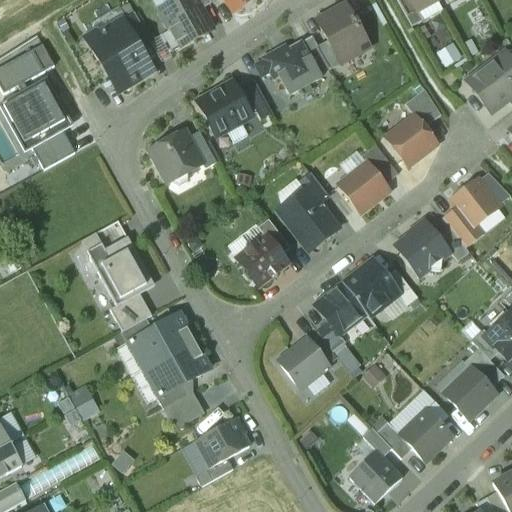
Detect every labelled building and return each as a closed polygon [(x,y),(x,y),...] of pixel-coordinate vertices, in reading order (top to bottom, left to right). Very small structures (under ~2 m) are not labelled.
[(206,0),(153,0),(152,1),(169,33),(160,38),(169,55),(211,32),(197,7),(208,2),(206,0)] [(225,0),(233,13),(256,0),(225,0)] [(417,13),(415,14),(407,0),(394,0),(411,30),(422,23),(417,13)] [(435,0),(407,0),(415,14),(417,13),(437,2),(435,0)] [(368,51),(344,7),(316,23),(327,43),(339,66),(368,51)] [(121,23),(135,46),(147,40),(133,15),(121,23)] [(121,23),(100,35),(95,34),(85,40),(118,95),(152,74),(135,46),(121,23)] [(317,77),(328,71),(316,49),(311,40),(300,45),(317,77)] [(329,72),(339,66),(327,43),(316,49),(328,71),(329,72)] [(0,68),(0,95),(2,99),(46,74),(53,69),(39,45),(0,68)] [(300,45),(277,58),(275,53),(261,61),(262,63),(254,68),(260,80),(269,75),(273,82),(278,80),(288,99),(320,81),(317,77),(300,45)] [(511,55),(506,55),(466,85),(489,115),(506,102),(511,97),(511,55)] [(29,153),(63,133),(76,125),(46,74),(2,99),(0,100),(0,117),(23,156),(29,153)] [(231,85),(196,104),(215,139),(226,133),(232,146),(246,138),(239,126),(250,120),(236,94),(231,85)] [(254,85),(236,94),(250,120),(256,117),(259,123),(271,116),(254,85)] [(414,120),(423,131),(439,119),(423,93),(403,108),(413,120),(414,120)] [(413,120),(385,142),(406,169),(435,147),(423,131),(414,120),(413,120)] [(29,153),(41,174),(76,154),(63,133),(29,153)] [(184,134),(148,154),(166,187),(170,184),(171,186),(177,189),(186,185),(186,178),(185,176),(201,167),(202,166),(188,140),(184,134)] [(198,134),(188,140),(202,166),(201,167),(204,171),(215,166),(198,134)] [(360,160),(366,167),(383,188),(397,178),(375,149),(360,160)] [(366,167),(337,189),(358,216),(387,194),(383,188),(366,167)] [(317,208),(318,207),(328,200),(311,178),(300,186),(305,192),(317,208)] [(476,183),(449,204),(456,213),(470,232),(475,228),(497,211),(476,183)] [(317,208),(305,192),(276,214),(307,255),(337,232),(318,207),(317,208)] [(483,238),(475,228),(470,232),(456,213),(442,223),(450,233),(464,252),(483,238)] [(265,239),(280,259),(289,251),(267,223),(257,231),(263,240),(265,239)] [(424,223),(414,231),(415,233),(394,249),(400,256),(398,258),(416,281),(427,273),(439,274),(441,262),(449,256),(438,241),(424,223)] [(468,257),(464,252),(450,233),(438,241),(449,256),(456,266),(468,257)] [(104,252),(95,236),(80,244),(90,260),(104,252)] [(263,240),(255,247),(246,246),(244,255),(236,262),(243,271),(243,277),(248,283),(253,284),(257,289),(270,279),(276,280),(277,274),(286,267),(280,259),(265,239),(263,240)] [(90,260),(89,261),(115,309),(116,310),(139,297),(136,292),(151,284),(126,240),(104,252),(90,260)] [(372,264),(342,287),(365,317),(368,320),(396,298),(398,297),(385,280),(372,264)] [(394,273),(385,280),(398,297),(396,298),(406,310),(417,302),(394,273)] [(342,287),(314,309),(327,327),(337,339),(338,338),(365,317),(342,287)] [(121,335),(145,322),(151,319),(139,297),(116,310),(115,309),(109,313),(121,335)] [(511,313),(505,320),(501,316),(489,327),(493,331),(485,339),(484,340),(498,355),(511,369),(511,313)] [(151,332),(125,347),(141,374),(193,345),(178,317),(151,332)] [(125,347),(151,332),(145,322),(121,335),(119,336),(125,347)] [(338,338),(337,339),(327,327),(316,335),(331,354),(343,345),(338,338)] [(478,353),(488,364),(498,355),(484,340),(485,339),(481,335),(471,345),(478,353)] [(306,342),(277,365),(298,392),(327,370),(306,342)] [(193,345),(141,374),(156,402),(181,388),(208,373),(193,345)] [(464,366),(469,372),(489,393),(503,379),(488,364),(478,353),(464,366)] [(489,393),(469,372),(443,397),(467,423),(494,398),(489,393)] [(181,388),(156,402),(162,412),(187,398),(181,388)] [(69,400),(75,411),(89,402),(83,392),(69,400)] [(89,402),(75,411),(81,422),(95,413),(89,402)] [(450,440),(425,414),(399,439),(423,465),(450,440)] [(235,421),(193,445),(208,472),(226,462),(248,450),(238,432),(241,431),(235,421)] [(0,452),(10,447),(0,429),(0,452)] [(375,454),(381,460),(391,452),(371,432),(362,441),(375,454)] [(0,480),(22,469),(10,447),(0,452),(0,480)] [(375,454),(347,480),(373,507),(401,481),(381,460),(375,454)] [(232,473),(226,462),(208,472),(195,480),(200,490),(232,473)] [(511,511),(511,475),(491,487),(496,495),(505,511),(511,511)] [(15,486),(0,494),(0,511),(9,511),(25,504),(15,486)] [(485,501),(491,511),(505,511),(496,495),(485,501)] [(477,511),(491,511),(485,501),(475,507),(477,511)]
